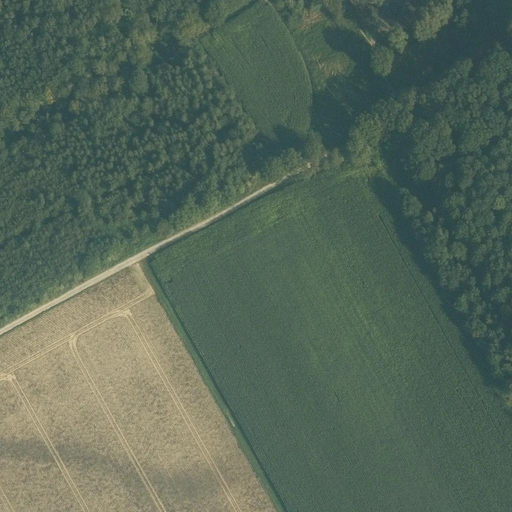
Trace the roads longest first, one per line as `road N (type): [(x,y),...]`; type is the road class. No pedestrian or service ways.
road 1 (track): [(0,334),(403,116),(370,53),(383,7)]
road 2 (track): [(139,258),(284,511)]
road 3 (unclassified): [(403,116),(511,57)]
